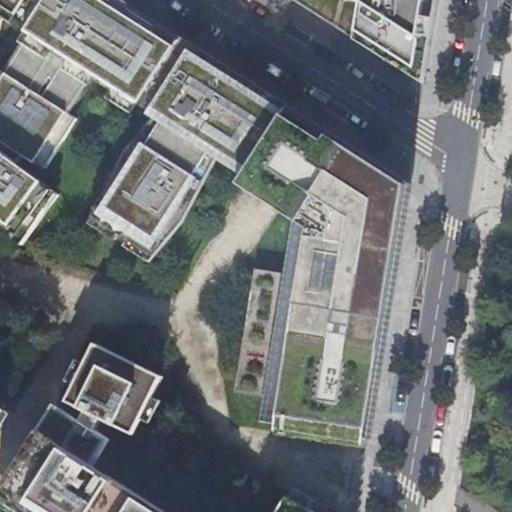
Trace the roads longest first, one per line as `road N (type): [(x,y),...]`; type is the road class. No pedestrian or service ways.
road 1 (residential): [(461,161),(403,511)]
road 2 (residential): [(207,0),(461,161)]
road 3 (residential): [(484,0),(461,161)]
